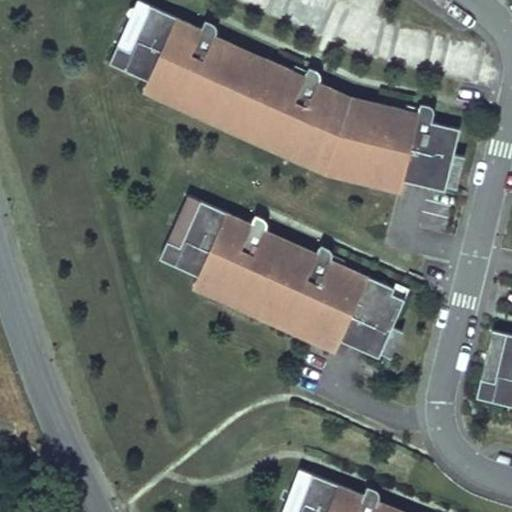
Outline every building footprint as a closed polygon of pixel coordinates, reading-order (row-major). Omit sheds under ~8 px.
[(139,68),(156,21),(142,16),(125,63),(139,68)] [(422,171),(465,178),(466,174),(470,142),(474,116),(446,112),(447,101),(446,99),(445,97),(443,96),(440,95),(432,94),(431,103),(430,110),(418,107),(419,101),(390,97),(389,103),(358,98),(328,87),(331,79),(331,76),(330,74),(329,72),(327,71),(319,68),(315,77),(313,82),(301,78),(303,72),(276,63),(274,69),(220,50),(223,43),(224,40),(223,37),(222,35),(219,33),(211,30),(208,39),(156,21),(139,68),(125,63),(119,81),(159,95),(344,159),(422,171)] [(313,82),(315,77),(303,72),(301,78),(313,82)] [(344,159),(159,95),(155,106),(342,171),(420,182),(422,171),(344,159)] [(430,110),(431,103),(419,101),(418,107),(430,110)] [(470,142),(466,174),(477,175),(481,144),(470,142)] [(193,253),(206,258),(223,211),(210,206),(193,253)] [(374,336),(414,350),(434,291),(421,286),(423,280),(369,262),(367,267),(356,263),(358,254),(358,250),(356,248),(346,243),(341,258),(288,239),(291,230),(289,224),(279,220),(275,229),(223,211),(206,258),(193,253),(186,272),(226,285),(374,336)] [(374,336),(226,285),(222,296),(370,347),(374,336)] [(490,366),(504,320),(490,316),(477,363),(490,366)] [(511,321),(504,320),(490,366),(477,363),(471,382),(511,394),(510,398),(511,398),(511,321)] [(293,511),(308,511),(315,493),(302,488),(293,511)] [(382,511),(383,510),(382,508),(379,506),(371,503),(368,511),(315,493),(308,511),(382,511)]
